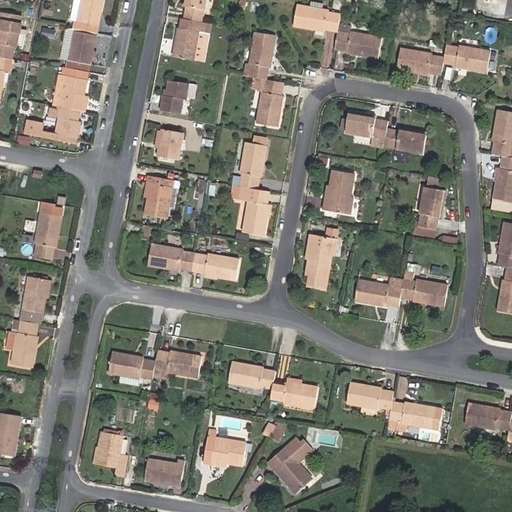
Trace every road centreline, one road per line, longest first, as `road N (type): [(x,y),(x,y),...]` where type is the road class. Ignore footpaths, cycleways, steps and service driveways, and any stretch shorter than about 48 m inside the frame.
road 1 (residential): [(273,314),(314,98),(341,84),(438,99),(462,113),(475,255),(461,348)]
road 2 (residential): [(124,173),(159,0)]
road 3 (residential): [(131,0),(98,168)]
road 4 (residential): [(273,314),(106,285)]
road 5 (residential): [(211,511),(69,488)]
road 6 (residential): [(404,360),(346,349),(273,314)]
